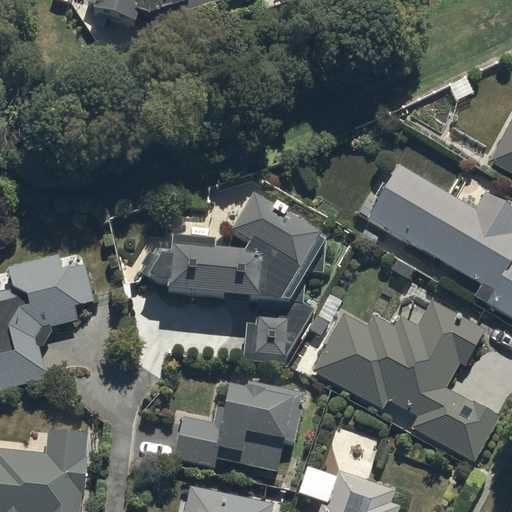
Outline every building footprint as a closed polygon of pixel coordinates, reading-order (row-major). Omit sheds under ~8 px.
[(88,0),(86,7),(97,11),(95,17),(137,31),(140,21),(150,24),(153,35),(185,25),(183,18),(226,4),(227,9),(255,0),(88,0)] [(511,127),(490,167),(511,179),(511,127)] [(400,172),(370,225),(495,297),(488,311),(511,325),(511,215),(486,200),(477,216),(400,172)] [(146,273),(142,279),(152,285),(151,287),(160,293),(171,294),(171,301),(259,309),(257,332),(248,332),(245,366),(286,369),(287,364),(316,315),(303,308),(306,288),(328,250),(322,247),(322,244),(256,206),(233,243),(252,254),(247,263),(217,260),(218,251),(174,247),(174,256),(157,254),(154,259),(150,257),(142,270),(146,273)] [(0,397),(48,385),(40,352),(44,351),(52,338),(51,332),(77,325),(74,313),(95,307),(86,271),(63,277),(59,260),(9,273),(13,289),(11,295),(0,297),(0,397)] [(345,319),(313,376),(382,414),(388,403),(422,421),(415,433),(475,466),(498,423),(446,394),(460,369),(466,372),(487,335),(432,306),(419,330),(401,321),(395,332),(374,320),(368,332),(345,319)] [(213,427),(183,421),(174,467),(218,476),(220,467),(279,479),(284,451),(287,452),(287,448),(296,450),(307,400),(250,388),(248,399),(232,396),(228,414),(217,411),(213,427)] [(0,511),(82,511),(83,501),(86,501),(90,463),(87,463),(90,439),(49,435),(46,459),(0,453),(0,511)] [(394,511),(397,504),(341,485),(331,511),(394,511)] [(186,511),(274,511),(275,510),(191,491),(186,511)]
